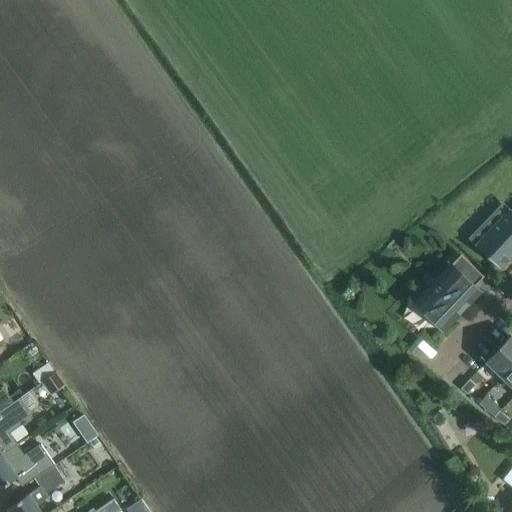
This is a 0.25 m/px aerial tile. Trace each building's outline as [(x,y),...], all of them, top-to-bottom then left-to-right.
[(476,246),(501,269),(511,257),(511,209),(476,246)] [(478,290),(473,286),(483,275),(460,253),(415,300),(443,327),(478,290)] [(511,337),(510,335),(487,359),(503,374),(511,365),(511,337)] [(511,365),(503,374),(511,382),(511,365)] [(57,369),(41,380),(50,393),(66,382),(57,369)] [(469,379),(460,387),(466,393),(474,384),(469,379)] [(0,409),(12,401),(3,389),(0,391),(0,409)] [(21,395),(12,401),(0,409),(0,455),(18,443),(9,430),(27,418),(28,420),(31,419),(32,410),(30,407),(30,408),(21,395)] [(486,395),(479,402),(493,415),(498,409),(500,408),(486,395)] [(68,413),(76,425),(88,417),(80,405),(68,413)] [(498,409),(493,415),(503,424),(508,418),(498,409)] [(90,428),(86,431),(90,438),(95,435),(90,428)] [(88,440),(89,441),(94,448),(103,442),(98,434),(88,440)] [(26,482),(33,477),(53,464),(39,443),(25,453),(18,443),(0,455),(0,487),(20,474),(26,482)] [(7,507),(10,511),(41,511),(36,504),(48,495),(46,492),(64,479),(53,464),(33,477),(39,485),(28,493),(7,507)] [(511,483),(511,468),(510,467),(503,476),(511,483)] [(511,511),(511,487),(509,490),(511,492),(511,497),(504,508),(500,511),(511,511)]
